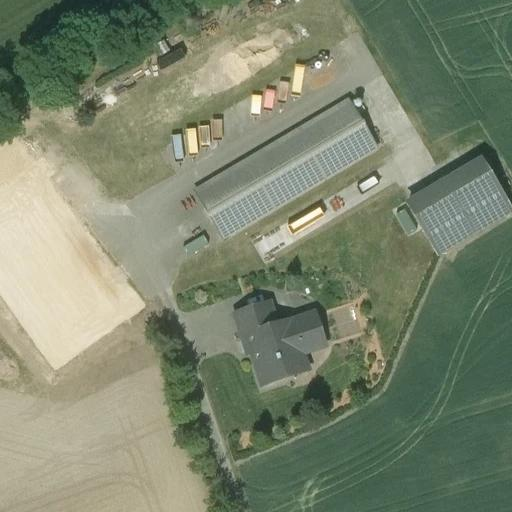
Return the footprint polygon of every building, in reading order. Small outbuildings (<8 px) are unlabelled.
[(347,103),(193,194),(222,243),(376,152),(347,103)] [(179,117),(151,137),(157,145),(185,125),(179,117)] [(66,202),(16,139),(0,151),(0,184),(34,228),(66,202)] [(480,161),(406,204),(438,257),(511,214),(480,161)] [(275,243),(341,218),(334,198),(267,223),(275,243)] [(269,306),(235,318),(240,333),(275,322),(269,306)] [(292,327),(290,323),(242,340),(248,357),(252,356),(263,389),(287,381),(286,376),(303,370),(305,375),(308,374),(302,358),(327,350),(316,319),(292,327)]
